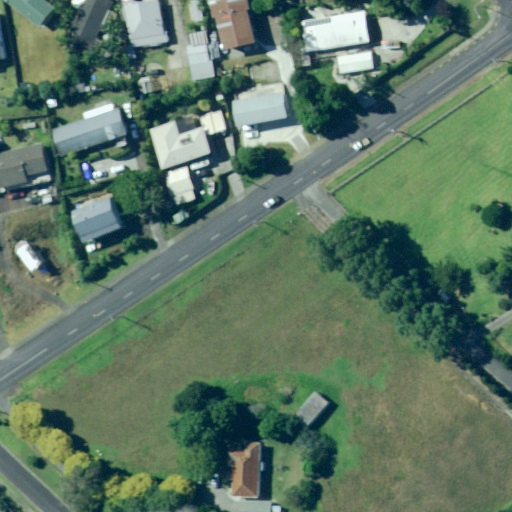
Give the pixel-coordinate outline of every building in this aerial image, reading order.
[(8,0),(42,27),(58,7),(48,0),(8,0)] [(114,5),(116,1),(114,0),(75,0),(73,4),(82,9),(81,11),(71,31),(96,43),(105,24),(114,5)] [(171,41),(170,32),(166,32),(162,0),(129,5),(131,20),(133,38),(134,40),(136,40),(137,46),(161,42),(171,41)] [(205,0),(203,0),(197,1),(199,22),(207,21),(205,0)] [(255,8),(253,0),(214,0),(218,17),(222,16),(225,29),(229,49),(232,49),(261,42),(253,9),(255,8)] [(368,11),(305,20),(309,51),(373,41),(368,11)] [(222,57),(219,39),(214,39),(214,42),(211,42),(210,31),(193,33),(193,35),(195,44),(190,45),(193,65),(195,79),(218,76),(215,58),(222,57)] [(358,71),(376,68),(373,51),(342,56),(345,73),(358,71)] [(303,66),(313,65),(312,55),(302,56),(303,66)] [(142,82),(144,94),(156,92),(154,80),(142,82)] [(132,134),(123,107),(118,109),(116,103),(90,112),(86,113),(88,119),(60,128),(57,129),(66,156),(132,134)] [(223,110),(211,114),(218,134),(229,130),(223,110)] [(181,135),(177,124),(176,121),(151,129),(164,169),(214,153),(205,127),(203,127),(181,135)] [(4,193),(54,180),(52,171),(53,171),(46,143),(25,148),(10,151),(0,153),(0,188),(0,189),(3,189),(4,193)] [(123,228),(119,215),(112,196),(104,199),(103,195),(93,198),(89,200),(73,206),(87,243),(100,238),(103,245),(118,240),(114,231),(123,228)] [(34,272),(39,269),(46,261),(29,242),(21,251),(17,254),(27,265),(34,272)] [(307,430),(330,402),(319,392),(295,420),(307,430)] [(289,403),(296,410),(301,405),(294,398),(289,403)] [(319,422),(311,432),(316,437),(325,428),(319,422)] [(263,498),(263,482),(263,471),(265,471),(265,463),(263,463),(264,443),(249,443),(249,444),(249,449),(238,449),(233,449),(233,466),(237,466),(237,478),(237,497),(263,498)] [(283,511),(283,507),(278,507),(274,507),(274,502),(243,502),(242,511),(283,511)]
